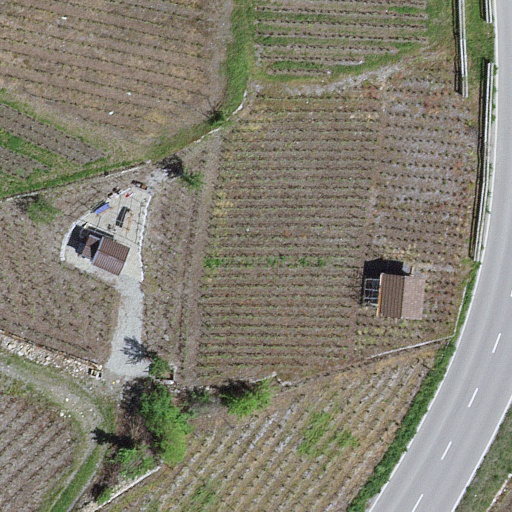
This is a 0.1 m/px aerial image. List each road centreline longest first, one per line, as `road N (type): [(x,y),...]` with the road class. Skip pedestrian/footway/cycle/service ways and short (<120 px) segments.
road 1 (tertiary): [(412,511),(459,430),(511,293)]
road 2 (track): [(0,357),(86,396),(103,423),(100,451),(57,511)]
